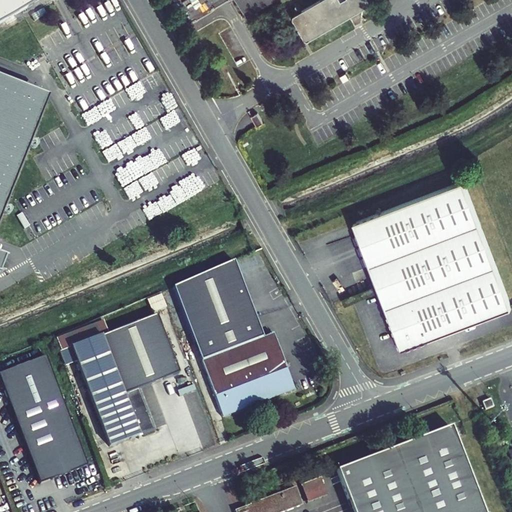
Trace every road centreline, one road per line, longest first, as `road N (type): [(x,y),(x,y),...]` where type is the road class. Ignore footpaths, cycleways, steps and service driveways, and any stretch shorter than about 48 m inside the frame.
road 1 (residential): [(364,409),(343,357),(232,165)]
road 2 (residential): [(141,494),(364,409)]
road 3 (residential): [(137,0),(232,165)]
road 4 (residential): [(364,409),(511,355)]
